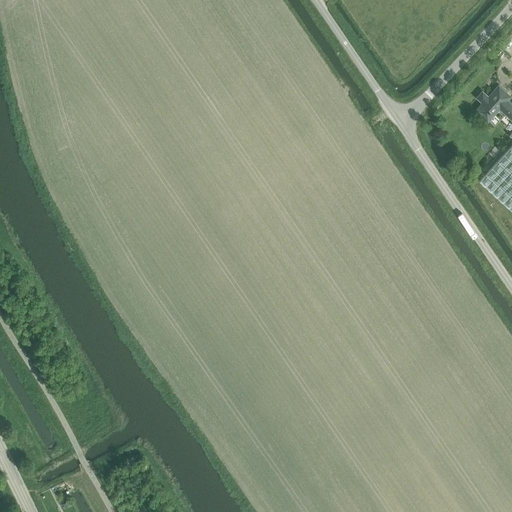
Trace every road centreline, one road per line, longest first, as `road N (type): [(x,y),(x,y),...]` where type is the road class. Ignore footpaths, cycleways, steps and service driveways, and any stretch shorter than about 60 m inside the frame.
road 1 (unclassified): [(511,287),(401,124)]
road 2 (unclassified): [(401,124),(511,4)]
road 3 (unclassified): [(401,124),(315,0)]
